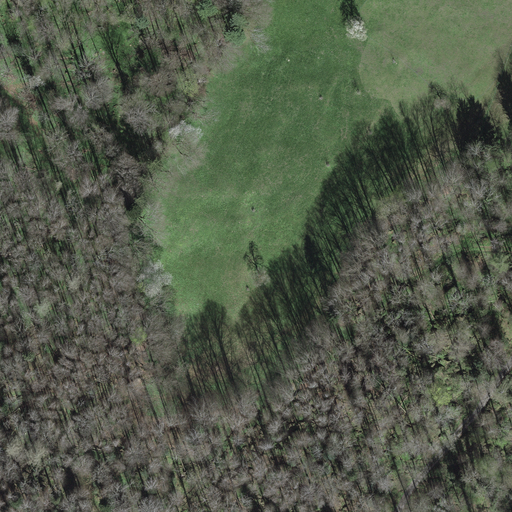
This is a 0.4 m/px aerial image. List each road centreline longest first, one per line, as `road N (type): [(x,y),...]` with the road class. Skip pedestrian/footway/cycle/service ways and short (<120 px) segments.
road 1 (track): [(325,325),(355,326),(437,262),(476,247),(511,250)]
road 2 (track): [(511,360),(397,511)]
